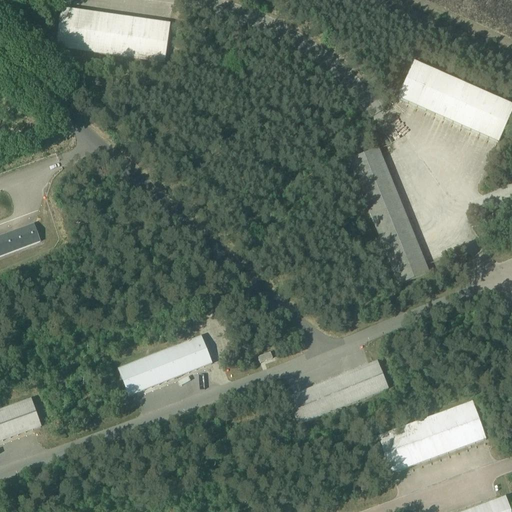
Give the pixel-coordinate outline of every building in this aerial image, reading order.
[(170,26),(169,26),(62,10),(61,10),(55,50),(164,65),(170,26)] [(397,100),(497,144),(498,144),(511,113),(511,106),(413,63),(397,100)] [(428,274),(425,265),(378,151),(348,163),(399,286),(428,274)] [(33,226),(19,231),(0,238),(0,256),(39,242),(33,226)] [(119,376),(120,375),(128,395),(127,396),(127,397),(128,396),(129,398),(211,365),(200,339),(118,371),(119,374),(118,374),(119,376)] [(270,354),(258,359),(260,364),(260,365),(272,360),(270,354)] [(376,364),(294,397),(287,400),(298,427),(387,391),(376,364)] [(0,442),(40,428),(40,427),(41,426),(40,426),(39,426),(30,401),(0,412),(0,442)] [(391,476),(394,475),(485,441),(472,404),(378,438),(391,476)] [(509,511),(505,499),(497,502),(468,511),(509,511)]
